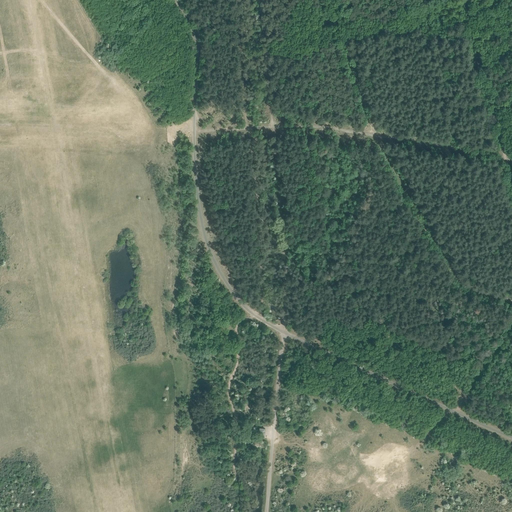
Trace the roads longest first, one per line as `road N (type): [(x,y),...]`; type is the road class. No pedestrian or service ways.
road 1 (unknown): [(241,511),(228,388),(239,350),(235,328),(261,310),(264,298),(240,0)]
road 2 (track): [(507,152),(330,127),(195,126)]
road 3 (track): [(271,125),(283,333)]
